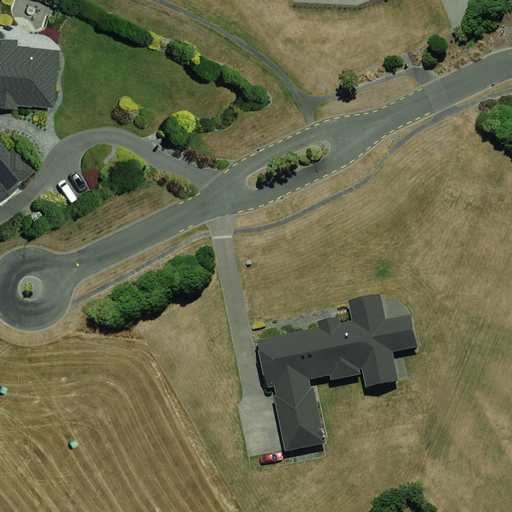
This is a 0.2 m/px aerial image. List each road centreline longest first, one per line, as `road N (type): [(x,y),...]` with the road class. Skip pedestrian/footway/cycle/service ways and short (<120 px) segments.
road 1 (residential): [(29,290),(210,202)]
road 2 (residential): [(349,132),(511,65)]
road 3 (residential): [(349,132),(330,163),(255,201),(210,202)]
road 4 (residential): [(210,202),(234,172),(312,133),(349,132)]
